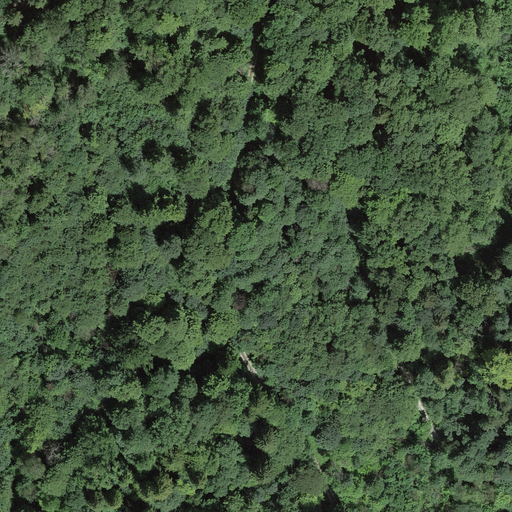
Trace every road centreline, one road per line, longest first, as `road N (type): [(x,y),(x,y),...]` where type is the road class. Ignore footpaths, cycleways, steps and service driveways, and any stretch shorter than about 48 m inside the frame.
road 1 (track): [(307,0),(332,176),(396,360),(444,450),(475,472),(511,477)]
road 2 (track): [(267,0),(244,122),(232,332),(341,511)]
